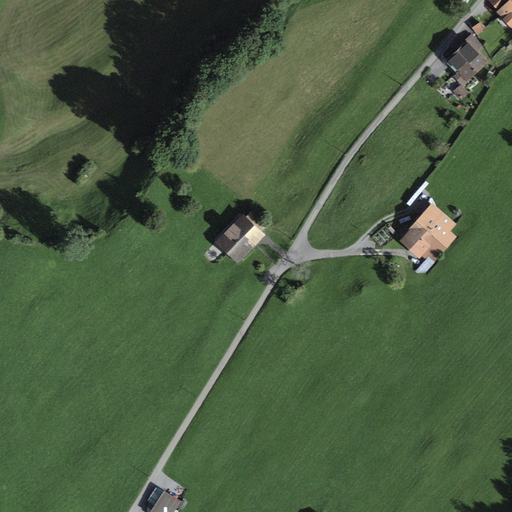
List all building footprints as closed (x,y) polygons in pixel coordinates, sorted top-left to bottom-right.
[(493,0),(511,20),(511,0),(510,0),(511,0),(510,0),(493,0)] [(468,43),(450,59),(466,77),(484,61),(468,43)] [(461,84),(453,91),(460,100),(468,93),(461,84)] [(421,250),(434,261),(455,237),(443,226),(448,221),(434,207),(405,239),(419,252),(421,250)] [(260,233),(245,218),(222,242),(237,257),(260,233)] [(172,511),(179,502),(166,493),(153,511),(172,511)]
